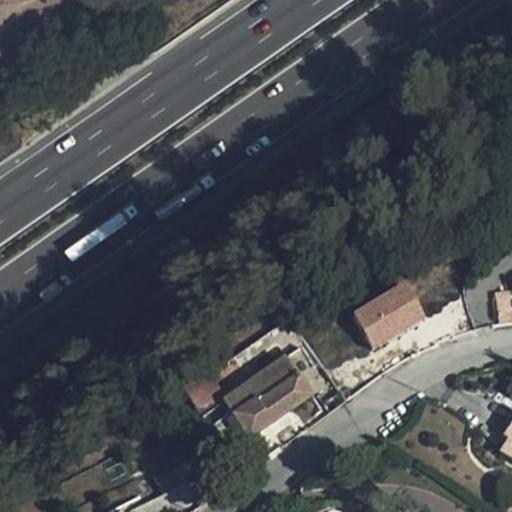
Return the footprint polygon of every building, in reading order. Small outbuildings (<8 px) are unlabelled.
[(405,279),(351,311),(374,349),(428,317),(405,279)] [(511,284),(501,286),(505,317),(511,315),(511,284)] [(231,391),(258,430),(321,386),(293,348),(231,391)] [(511,431),(511,433),(506,430),(498,443),(511,452),(511,431)] [(165,468),(171,481),(202,465),(196,453),(165,468)]
